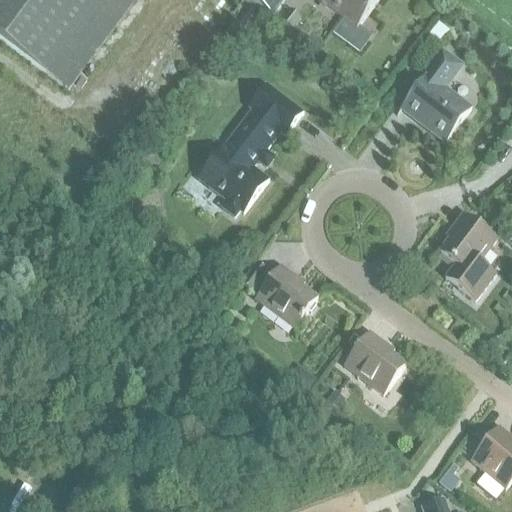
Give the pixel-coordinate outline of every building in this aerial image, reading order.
[(0,0),(0,42),(68,93),(138,0),(0,0)] [(299,0),(300,0),(248,0),(272,18),(285,0),(299,0)] [(314,0),(357,31),(380,1),(378,0),(314,0)] [(244,6),(225,32),(243,45),(262,18),(244,6)] [(442,20),(433,33),(446,42),(454,28),(442,20)] [(401,112),(446,146),(471,112),(444,92),(461,69),(442,55),(424,78),(425,79),(401,112)] [(221,211),(234,221),(240,215),(243,218),(269,184),(253,171),(280,135),(286,140),(303,117),(266,88),(248,111),(252,114),(225,150),(223,149),(197,183),(226,204),(221,211)] [(0,154),(9,142),(0,135),(0,154)] [(21,150),(9,142),(0,154),(0,165),(6,170),(21,150)] [(32,159),(21,150),(6,170),(17,179),(32,159)] [(44,168),(32,159),(17,179),(29,187),(44,168)] [(55,176),(44,168),(29,187),(41,196),(55,176)] [(67,185),(55,176),(41,196),(52,205),(67,185)] [(78,194),(67,185),(52,205),(64,213),(78,194)] [(90,202),(78,194),(64,213),(75,222),(90,202)] [(101,211),(90,202),(75,222),(87,231),(101,211)] [(475,305),(496,278),(480,266),(497,243),(463,218),(446,241),(449,243),(439,256),(441,258),(439,262),(453,272),(455,269),(468,279),(458,293),(475,305)] [(241,287),(251,294),(267,274),(257,266),(241,287)] [(255,303),(295,333),(308,315),(311,316),(316,310),(315,307),(318,302),(302,291),(305,288),(280,269),(255,303)] [(344,370),(384,400),(407,369),(392,358),(394,355),(369,336),(344,370)] [(470,465),(505,494),(511,485),(511,441),(499,431),(470,465)] [(468,490),(449,474),(438,488),(456,504),(468,490)]
